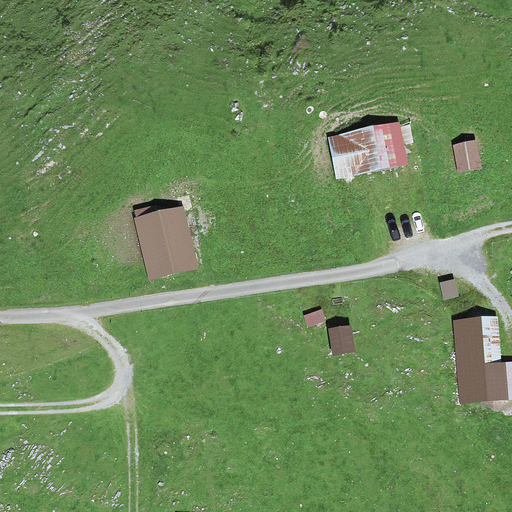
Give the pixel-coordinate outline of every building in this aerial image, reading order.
[(327,133),(334,179),(407,167),(400,121),(327,133)] [(452,140),(458,170),(482,165),(477,135),(452,140)] [(134,215),(148,277),(198,266),(184,204),(134,215)] [(439,287),(443,303),(459,299),(455,284),(439,287)] [(321,311),(306,317),(309,326),(324,321),(321,311)] [(511,396),(511,357),(500,359),(497,313),(453,316),(458,400),(511,396)] [(327,325),(331,354),(356,351),(352,321),(327,325)]
